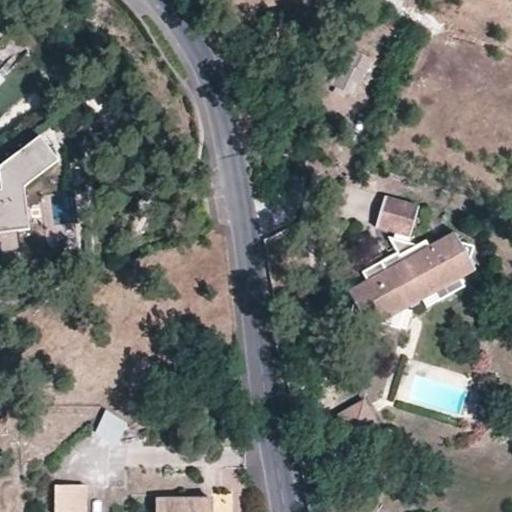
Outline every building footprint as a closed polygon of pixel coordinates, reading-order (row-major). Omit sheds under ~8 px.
[(69,169),(51,145),(8,174),(10,196),(0,196),(0,237),(38,235),(34,192),(69,169)] [(418,205),(383,195),(374,227),(409,237),(418,205)] [(366,280),(356,286),(354,301),(350,315),(363,318),(369,330),(379,323),(385,325),(388,319),(389,309),(401,303),(404,309),(421,300),(417,293),(427,288),(431,294),(475,270),(469,259),(472,248),(460,244),(453,232),(428,246),(425,242),(399,256),(402,261),(386,269),(381,262),(362,272),(366,280)] [(397,253),(381,262),(386,269),(402,261),(399,256),(397,253)] [(356,286),(347,290),(354,301),(356,286)] [(421,300),(431,294),(427,288),(417,293),(421,300)] [(388,319),(404,309),(401,303),(389,309),(388,319)] [(176,418),(205,416),(205,386),(174,387),(176,418)] [(362,401),(337,417),(353,443),(378,428),(362,401)] [(108,413),(95,435),(119,449),(132,426),(108,413)] [(101,488),(89,489),(89,506),(101,506),(101,488)] [(89,489),(58,489),(58,511),(89,511),(89,506),(89,489)]
